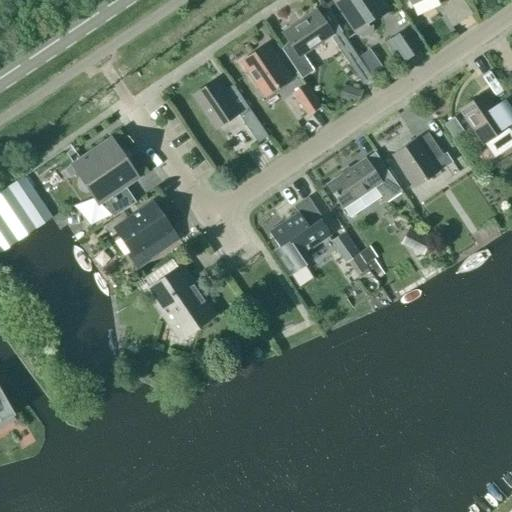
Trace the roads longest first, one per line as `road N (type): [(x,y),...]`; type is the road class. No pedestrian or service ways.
road 1 (residential): [(511,13),(207,216)]
road 2 (secondary): [(0,76),(117,0)]
road 3 (residential): [(207,216),(137,113)]
